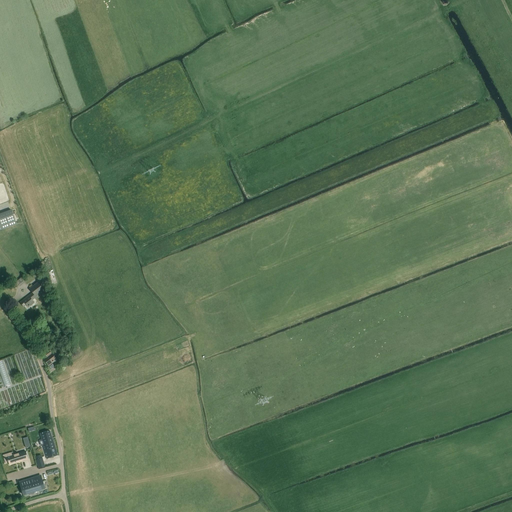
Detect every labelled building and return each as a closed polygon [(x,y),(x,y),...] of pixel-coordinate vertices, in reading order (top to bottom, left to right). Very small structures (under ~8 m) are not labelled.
[(0,214),(0,230),(16,225),(11,210),(0,214)] [(14,283),(16,286),(19,284),(20,286),(25,282),(22,278),(14,283)] [(30,290),(33,293),(20,303),(24,308),(26,305),(28,308),(34,303),(33,301),(45,291),(38,283),(30,290)] [(50,351),(50,350),(46,353),(47,354),(46,355),(47,357),(44,360),(51,369),(54,367),(52,364),(57,360),(54,357),(57,355),(52,349),(50,351)] [(50,431),(41,434),(42,440),(42,441),(44,446),(43,446),(47,459),(58,456),(50,431)] [(15,458),(10,460),(12,466),(18,464),(20,463),(20,464),(24,463),(23,462),(30,460),(28,452),(15,457),(15,458)] [(23,495),(45,489),(41,477),(20,483),(23,495)]
